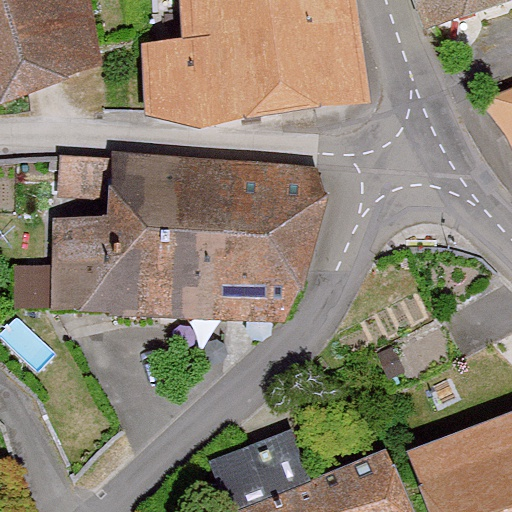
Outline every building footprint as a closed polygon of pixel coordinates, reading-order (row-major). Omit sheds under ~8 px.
[(0,0),(0,101),(98,71),(86,0),(0,0)] [(183,0),(188,53),(141,53),(143,107),(178,118),(363,105),(344,0),(183,0)] [(511,0),(427,0),(437,30),(511,4),(511,0)] [(511,157),(511,95),(484,108),(511,157)] [(302,176),(60,168),(59,199),(109,200),(108,226),(56,225),(53,315),(267,322),(316,211),(302,176)] [(511,511),(511,416),(407,455),(427,511),(511,511)] [(406,511),(385,453),(307,486),(289,435),(211,466),(225,511),(406,511)]
